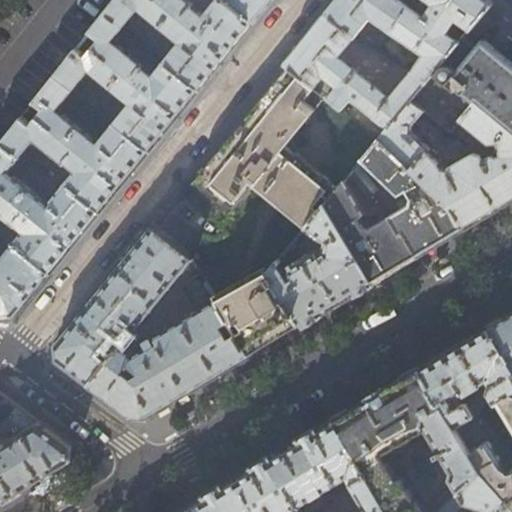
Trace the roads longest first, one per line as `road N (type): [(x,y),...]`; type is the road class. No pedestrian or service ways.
road 1 (residential): [(8,363),(300,0)]
road 2 (tertiary): [(153,468),(511,254)]
road 3 (residential): [(153,468),(8,363)]
